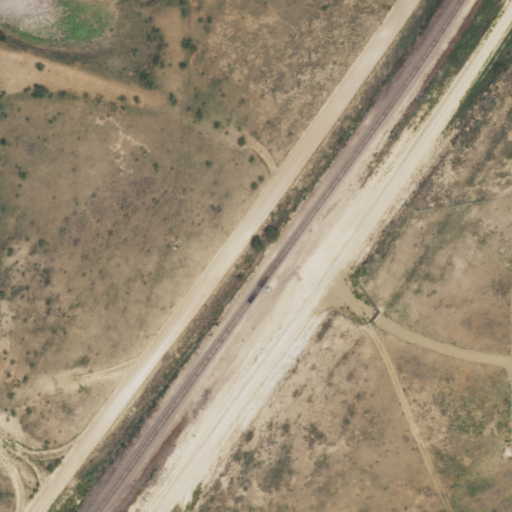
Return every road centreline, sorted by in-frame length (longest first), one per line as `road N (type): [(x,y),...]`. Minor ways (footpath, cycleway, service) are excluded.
road 1 (residential): [(160,511),(511,7)]
road 2 (residential): [(426,511),(410,433),(374,384),(373,356),(311,295)]
